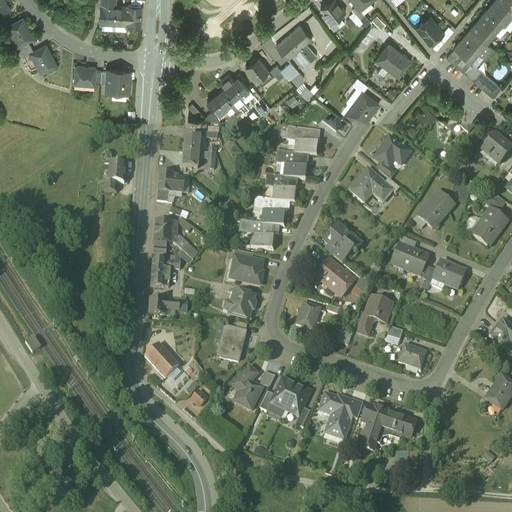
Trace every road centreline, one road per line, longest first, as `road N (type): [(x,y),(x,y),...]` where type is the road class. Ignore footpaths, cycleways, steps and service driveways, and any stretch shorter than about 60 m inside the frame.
road 1 (residential): [(511,264),(431,408),(268,351),(286,282),(324,201),(415,68),(433,67)]
road 2 (primary): [(131,396),(153,52)]
road 3 (unclassified): [(379,504),(241,475),(154,399),(131,396)]
road 4 (residential): [(124,511),(0,329)]
road 5 (residential): [(153,52),(215,50),(293,0)]
road 6 (primary): [(204,511),(189,466),(131,396)]
road 7 (residential): [(32,0),(84,42),(153,52)]
